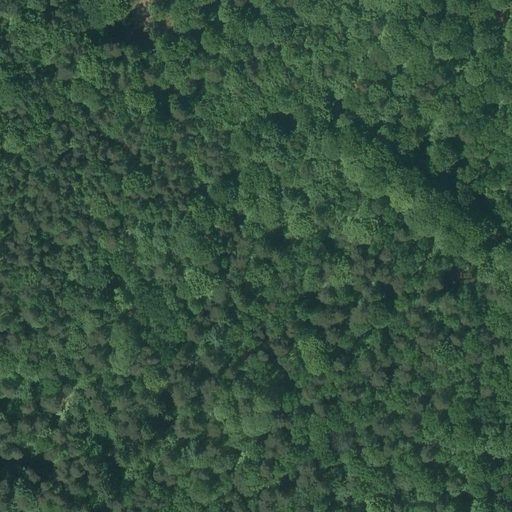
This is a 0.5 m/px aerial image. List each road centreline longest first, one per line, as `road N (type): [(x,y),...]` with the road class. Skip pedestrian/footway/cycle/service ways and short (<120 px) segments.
road 1 (track): [(405,0),(62,511)]
road 2 (track): [(511,412),(455,490),(188,360),(167,358)]
